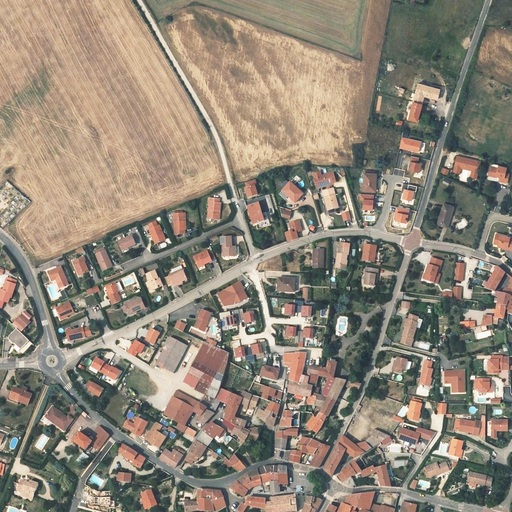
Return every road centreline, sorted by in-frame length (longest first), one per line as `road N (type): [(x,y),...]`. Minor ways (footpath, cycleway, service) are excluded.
road 1 (tertiary): [(413,242),(488,0)]
road 2 (tertiary): [(319,473),(361,392),(413,242)]
road 3 (residential): [(139,0),(217,139),(240,219)]
road 4 (unclassified): [(248,265),(108,339)]
road 5 (tertiary): [(52,361),(27,269),(0,234)]
road 6 (unclassified): [(376,233),(324,235),(257,260)]
road 7 (residential): [(129,266),(240,219)]
